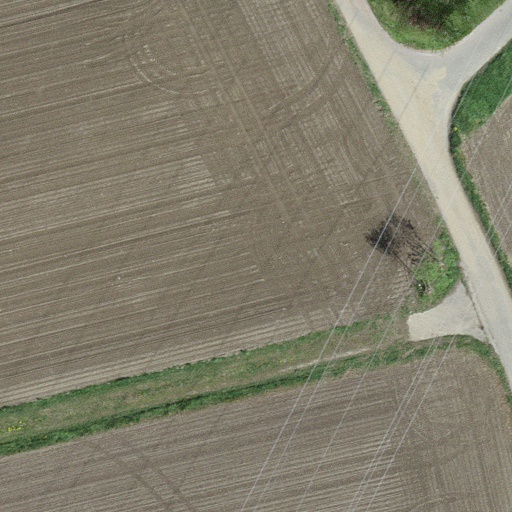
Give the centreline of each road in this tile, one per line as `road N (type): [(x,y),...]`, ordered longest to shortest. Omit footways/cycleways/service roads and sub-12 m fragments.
road 1 (track): [(507,319),(0,441)]
road 2 (track): [(511,338),(425,112),(364,0)]
